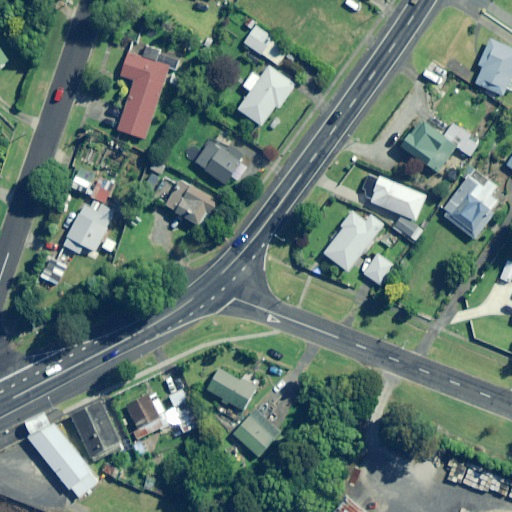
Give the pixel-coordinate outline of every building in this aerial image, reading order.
[(262,56),(278,66),(288,51),(272,40),(273,38),(256,26),(244,44),(261,56),(262,56)] [(511,49),(490,39),(478,65),(483,68),(476,84),(503,97),(507,89),(511,90),(511,49)] [(146,140),(169,70),(176,72),(181,58),(174,55),(147,46),(143,58),(129,53),(121,77),(135,81),(118,131),(146,140)] [(0,67),(8,62),(0,49),(0,67)] [(296,85),(270,67),(262,78),(253,72),(243,87),(251,92),(238,110),(262,126),(276,107),(279,109),(296,85)] [(443,137),(445,135),(423,120),(412,136),(409,134),(400,146),(438,174),(458,148),(443,137)] [(443,137),(458,148),(471,157),(481,143),(454,123),(445,136),(445,135),(443,137)] [(227,154),(212,142),(202,154),(194,147),(187,156),(225,187),(233,177),(237,180),(246,169),(239,163),(245,156),(233,146),(227,154)] [(154,159),(148,169),(161,176),(167,166),(154,159)] [(466,181),(445,209),(447,211),(443,216),(474,239),(487,222),(505,197),(497,192),(500,188),(475,169),(471,175),(468,173),(463,180),(466,181)] [(428,196),(379,177),(369,203),(418,222),(428,196)] [(221,202),(183,179),(166,206),(204,230),(221,202)] [(110,195),(100,190),(94,203),(104,208),(110,195)] [(62,245),(76,252),(80,246),(95,254),(113,219),(83,204),(62,245)] [(349,273),(354,267),(362,273),(369,264),(361,258),(386,227),(371,216),(368,221),(354,210),(341,227),(344,229),(324,254),(349,273)] [(425,230),(400,216),(393,228),(417,242),(425,230)] [(386,230),(379,240),(391,249),(398,239),(386,230)] [(395,266),(377,255),(364,275),(382,286),(395,266)] [(208,391),(223,399),(221,403),(227,406),(229,403),(245,412),(261,383),(245,374),(241,382),(220,369),(208,391)] [(186,433),(198,428),(199,427),(195,416),(194,417),(182,391),(170,397),(181,422),(178,424),(183,435),(186,433)] [(178,435),(156,392),(125,408),(137,431),(134,432),(139,442),(159,431),(165,442),(178,435)] [(98,403),(69,415),(89,462),(118,449),(98,403)] [(284,431),(259,408),(234,436),(260,458),(284,431)] [(92,480),(48,423),(23,442),(68,499),(92,480)] [(356,511),(339,497),(326,511),(356,511)]
